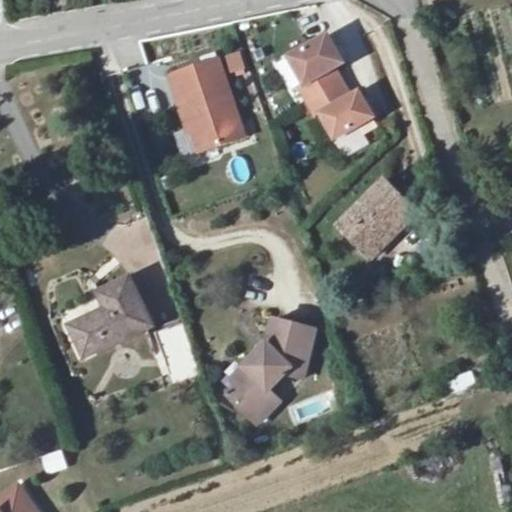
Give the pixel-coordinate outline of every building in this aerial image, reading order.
[(334,33),(294,49),(307,79),(346,63),(334,33)] [(243,54),(227,54),(228,74),(243,74),(243,54)] [(216,60),(167,77),(178,109),(182,107),(198,153),(243,138),(216,60)] [(357,94),(318,109),(328,134),(367,119),(357,94)] [(385,182),(340,227),(372,259),(417,214),(385,182)] [(148,324),(127,277),(96,291),(103,307),(67,324),(80,355),(148,324)] [(313,331),(268,324),(263,359),(247,371),(259,387),(240,400),(260,426),(288,406),(276,389),(298,374),(306,376),(313,331)] [(199,372),(183,325),(155,335),(171,382),(199,372)] [(453,396),(477,385),(472,371),(447,382),(453,396)] [(57,452),(40,461),(45,472),(63,464),(57,452)] [(0,511),(32,511),(15,487),(0,497),(0,511)]
